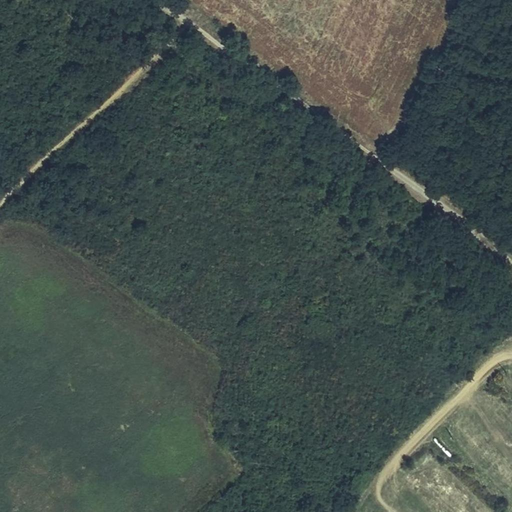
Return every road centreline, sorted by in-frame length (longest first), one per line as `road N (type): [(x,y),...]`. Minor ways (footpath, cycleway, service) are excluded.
road 1 (track): [(511,260),(436,195),(155,0)]
road 2 (track): [(0,210),(186,22)]
